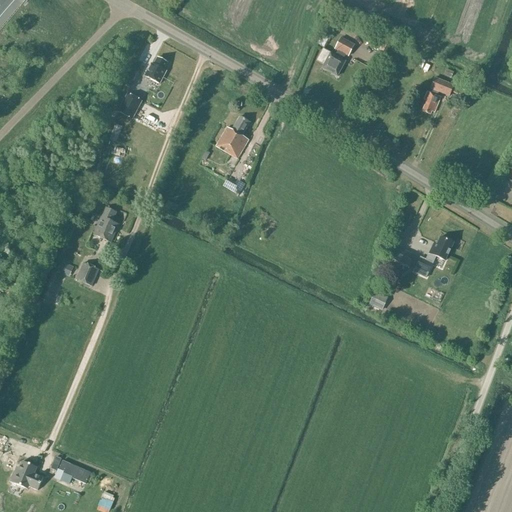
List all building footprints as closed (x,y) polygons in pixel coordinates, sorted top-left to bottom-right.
[(348,57),(354,45),(341,38),(335,50),(337,51),(335,56),(330,54),(322,69),(337,77),(345,62),(342,61),(345,55),(348,57)] [(382,42),(375,38),(371,47),(379,50),(378,51),(389,55),(393,45),(383,40),(382,42)] [(168,64),(158,58),(154,65),(151,64),(144,76),(159,84),(166,72),(164,71),(168,64)] [(455,91),(452,90),(453,86),(434,78),(430,89),(431,90),(430,93),(427,92),(424,100),(427,101),(422,112),(430,115),(431,112),(434,113),(440,98),(435,95),(437,92),(449,97),(451,92),(465,99),(466,96),(468,92),(463,90),(463,89),(461,88),(461,89),(460,89),(459,91),(455,90),(455,91)] [(128,93),(118,110),(132,118),(141,101),(128,93)] [(241,137),(249,123),(240,118),(232,131),(227,128),(216,147),(237,159),(248,141),(241,137)] [(110,139),(117,142),(123,127),(116,124),(110,139)] [(241,195),(245,185),(228,177),(223,186),(241,195)] [(112,223),(116,213),(106,209),(102,218),(101,218),(94,235),(110,243),(118,225),(112,223)] [(435,257),(445,261),(453,244),(440,238),(435,249),(432,248),(429,254),(430,254),(426,261),(420,258),(415,268),(428,273),(432,264),(435,257)] [(409,267),(414,255),(398,248),(393,260),(409,267)] [(58,272),(65,275),(70,266),(62,262),(58,272)] [(92,287),(99,270),(83,263),(76,280),(92,287)] [(382,308),(386,298),(374,292),(370,302),(382,308)] [(56,471),(54,478),(69,484),(72,478),(87,483),(92,471),(55,457),(51,468),(56,471)] [(21,470),(16,482),(17,482),(28,487),(31,488),(32,485),(44,490),(50,477),(41,473),(43,468),(28,462),(24,471),(21,470)]
